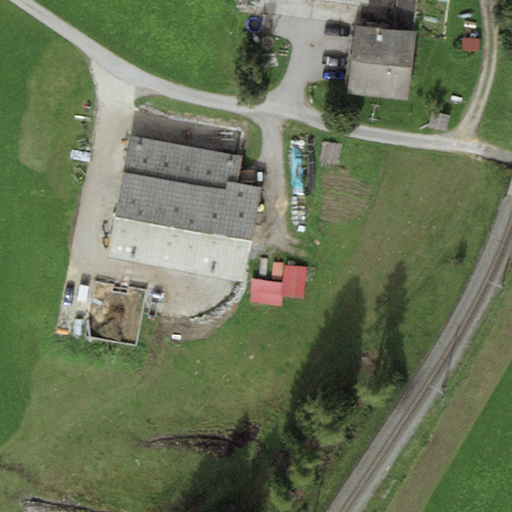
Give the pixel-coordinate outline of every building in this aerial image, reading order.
[(417,0),(396,0),(394,23),(414,26),(417,0)] [(416,33),(356,26),(347,95),(407,102),(416,33)] [(480,39),(463,38),(462,51),(479,51),(480,39)] [(449,113),(431,110),(428,126),(446,129),(449,113)] [(241,156),(130,135),(107,254),(246,280),(265,186),(236,181),(241,156)] [(306,267),(285,266),(285,282),(284,297),(305,298),(306,267)] [(285,282),(252,279),(250,303),(283,306),(284,297),(285,282)]
